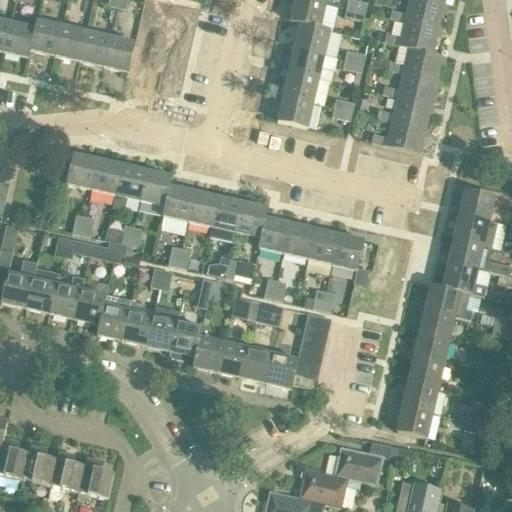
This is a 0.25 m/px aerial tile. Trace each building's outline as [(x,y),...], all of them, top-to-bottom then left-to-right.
[(109,0),(107,9),(117,11),(118,0),(109,0)] [(126,13),(128,0),(118,0),(117,11),(126,13)] [(294,0),(289,24),(298,26),(319,31),(325,7),(294,0)] [(437,32),(443,8),(409,0),(409,1),(405,17),(391,13),(389,21),(437,32)] [(346,12),(365,16),(367,6),(348,2),(346,12)] [(365,16),(346,12),(344,20),(363,24),(365,16)] [(383,46),(407,52),(431,57),(437,32),(389,21),(389,22),(403,26),(400,41),(385,38),(383,46)] [(0,55),(1,56),(8,25),(0,23),(0,55)] [(29,54),(54,59),(60,29),(35,23),(33,31),(29,54)] [(27,61),(29,54),(33,31),(8,25),(1,56),(27,61)] [(298,26),(293,51),(323,58),(329,33),(319,31),(298,26)] [(54,59),(78,64),(85,34),(60,29),(54,59)] [(78,64),(102,70),(109,40),(85,34),(78,64)] [(127,75),(133,45),(109,40),(102,70),(127,75)] [(293,51),(287,75),(317,82),(331,86),(333,74),(320,71),(323,58),(293,51)] [(387,73),(387,74),(401,77),(402,76),(435,84),(441,59),(431,57),(407,52),(403,68),(389,65),(387,73)] [(346,54),(344,63),(363,68),(365,58),(346,54)] [(342,72),(361,76),(363,68),(344,63),(342,72)] [(287,75),(281,101),(312,108),(317,82),(287,75)] [(430,108),(435,84),(402,76),(401,77),(398,92),(384,89),(382,98),(396,101),(396,100),(430,108)] [(424,132),(430,108),(396,100),(396,101),(392,116),(378,113),(376,121),(424,132)] [(276,124),(306,131),(312,108),(281,101),(276,124)] [(354,106),(353,106),(336,102),(333,112),(352,117),(354,106)] [(352,117),(333,112),(331,120),(350,124),(352,117)] [(371,145),(419,156),(424,132),(376,121),(376,122),(390,125),(387,140),(372,137),(371,145)] [(73,157),(66,189),(89,194),(97,162),(73,157)] [(89,194),(114,200),(121,168),(97,162),(89,194)] [(114,200),(112,211),(122,213),(125,202),(139,206),(146,173),(121,168),(114,200)] [(164,211),(169,188),(171,179),(146,173),(139,206),(164,211)] [(0,220),(1,220),(6,196),(7,196),(10,186),(0,183),(0,220)] [(162,220),(187,226),(194,194),(169,188),(164,211),(162,220)] [(494,200),(463,193),(458,218),(488,225),(489,224),(494,200)] [(210,231),(211,232),(219,199),(194,194),(187,226),(210,231)] [(226,201),(219,199),(211,232),(210,231),(209,239),(233,245),(235,237),(236,237),(244,205),(238,204),(239,201),(227,198),(226,201)] [(259,242),(264,221),(266,210),(244,205),(236,237),(259,242)] [(71,237),(81,239),(85,220),(76,218),(71,237)] [(458,218),(452,242),(492,251),(497,226),(489,224),(488,225),(458,218)] [(81,239),(90,241),(94,222),(85,220),(81,239)] [(257,251),(281,257),(288,226),(264,221),(259,242),(257,251)] [(281,257),(306,262),(313,232),(288,226),(281,257)] [(5,228),(0,251),(12,255),(17,231),(5,228)] [(129,250),(133,231),(124,229),(120,247),(127,249),(129,250)] [(142,232),(133,231),(129,250),(138,252),(142,232)] [(306,262),(331,268),(338,237),(313,232),(306,262)] [(363,243),(338,237),(331,268),(356,273),(363,243)] [(53,258),(62,261),(66,241),(58,240),(53,258)] [(73,257),(88,260),(91,247),(66,241),(62,261),(72,263),(73,257)] [(452,242),(447,267),(486,275),(499,278),(511,281),(511,280),(510,280),(511,269),(489,264),(492,251),(452,242)] [(107,251),(91,247),(88,260),(112,266),(117,246),(108,244),(107,251)] [(125,259),(127,249),(120,247),(117,246),(112,266),(137,271),(138,268),(140,262),(125,259)] [(172,250),(167,268),(177,270),(181,252),(172,250)] [(190,254),(181,252),(177,270),(186,272),(190,254)] [(209,268),(207,277),(216,279),(226,281),(230,263),(220,260),(218,266),(209,268)] [(19,279),(8,276),(7,280),(1,307),(26,313),(35,272),(36,266),(23,263),(19,279)] [(239,265),(230,263),(226,281),(234,283),(239,265)] [(447,267),(441,291),(472,298),(484,300),(486,289),(483,288),(486,275),(447,267)] [(26,313),(49,318),(56,287),(59,278),(35,272),(26,313)] [(149,291),(158,292),(162,274),(154,272),(149,291)] [(168,294),(172,276),(162,274),(158,292),(168,294)] [(497,287),(511,290),(511,281),(499,278),(497,287)] [(70,290),(56,287),(49,318),(73,323),(80,292),(81,293),(84,281),(72,279),(70,290)] [(199,301),(206,303),(211,284),(203,282),(199,301)] [(267,282),(263,301),(273,303),(277,284),(267,282)] [(217,306),(221,287),(211,284),(206,303),(217,306)] [(286,286),(277,284),(273,303),(282,305),(286,286)] [(429,289),(424,313),(454,320),(470,323),(471,315),(465,313),(468,298),(441,291),(429,289)] [(241,303),(241,302),(243,291),(236,290),(233,301),(241,303)] [(105,298),(81,293),(80,292),(73,323),(98,329),(105,298)] [(316,293),(312,311),(312,312),(321,314),(325,295),(316,293)] [(330,316),(334,297),(325,295),(321,314),(330,316)] [(98,329),(96,338),(121,344),(130,304),(119,301),(117,310),(103,307),(98,329)] [(121,344),(145,349),(152,318),(143,316),(146,307),(130,304),(121,344)] [(249,304),(246,323),(254,324),(258,306),(249,304)] [(283,312),(258,306),(254,324),(279,330),(283,312)] [(178,315),(154,309),(152,318),(145,349),(169,355),(176,324),(178,315)] [(451,335),(454,320),(424,313),(418,337),(449,344),(449,345),(453,346),(456,336),(451,335)] [(308,316),(307,317),(305,328),(329,333),(331,322),(308,316)] [(511,324),(495,321),(493,329),(511,332),(511,324)] [(201,329),(176,324),(169,355),(168,358),(170,361),(183,364),(186,362),(187,359),(194,360),(199,339),(201,329)] [(305,328),(302,341),(326,346),(329,333),(305,328)] [(511,333),(511,332),(493,329),(491,339),(510,343),(511,333)] [(418,337),(412,362),(443,369),(449,345),(449,344),(418,337)] [(192,370),(216,376),(223,345),(199,339),(194,360),(192,370)] [(302,341),(299,352),(323,357),(326,346),(302,341)] [(216,376),(241,381),(248,350),(223,345),(216,376)] [(241,381),(266,387),(273,356),(248,350),(241,381)] [(291,388),(294,376),(297,364),(320,370),(323,357),(299,352),(297,361),(273,356),(266,387),(290,392),(291,388)] [(412,362),(407,386),(438,393),(443,369),(412,362)] [(318,381),(320,370),(297,364),(294,376),(318,381)] [(497,372),(478,367),(476,376),(495,381),(497,372)] [(315,393),(315,392),(318,381),(294,376),(291,388),(315,393)] [(474,385),(492,390),(493,390),(495,381),(476,376),(474,385)] [(407,386),(401,411),(432,418),(438,393),(407,386)] [(426,442),(432,418),(401,411),(396,435),(426,442)] [(465,424),(465,425),(484,429),(486,420),(467,416),(465,424)] [(463,433),(482,437),(482,438),(484,429),(465,425),(463,433)] [(17,446),(2,442),(0,452),(0,478),(22,484),(28,457),(27,457),(15,454),(17,446)] [(395,462),(397,451),(371,445),(369,457),(340,451),(334,480),(334,481),(360,485),(360,486),(376,489),(383,461),(395,464),(395,462)] [(22,484),(50,490),(56,464),(43,461),(45,452),(29,448),(27,457),(28,457),(22,484)] [(397,451),(395,462),(405,464),(407,453),(397,451)] [(50,490),(79,496),(84,470),(72,467),(74,458),(58,455),(56,464),(50,490)] [(107,503),(113,476),(100,474),(102,465),(86,461),(84,470),(79,496),(77,503),(89,505),(90,499),(107,503)] [(489,475),(488,479),(491,483),(497,484),(501,482),(502,478),(500,474),(493,473),(489,475)] [(359,493),(360,486),(360,485),(334,481),(334,480),(304,474),(298,503),(297,503),(325,508),(325,509),(340,511),(345,490),(359,493)] [(396,511),(433,511),(435,506),(436,507),(438,495),(402,487),(396,511)] [(269,496),(265,511),(323,511),(325,509),(325,508),(297,503),(298,503),(269,496)]
